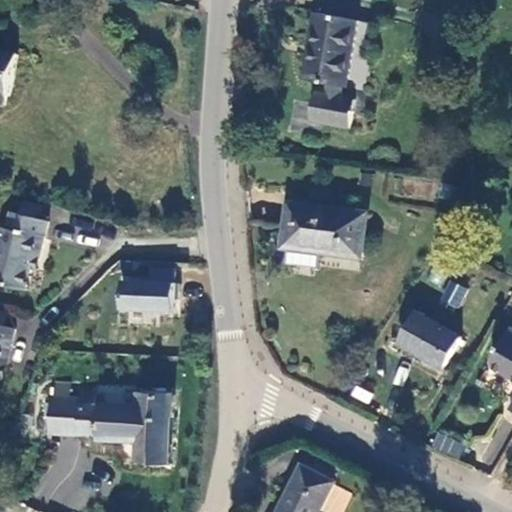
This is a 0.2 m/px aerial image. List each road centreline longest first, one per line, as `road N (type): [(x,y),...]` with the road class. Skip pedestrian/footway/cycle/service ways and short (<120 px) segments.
road 1 (tertiary): [(237,387),(213,165),(224,0)]
road 2 (residential): [(237,387),(495,511)]
road 3 (unknown): [(221,242),(154,241),(55,259)]
road 4 (tertiary): [(219,511),(237,387)]
